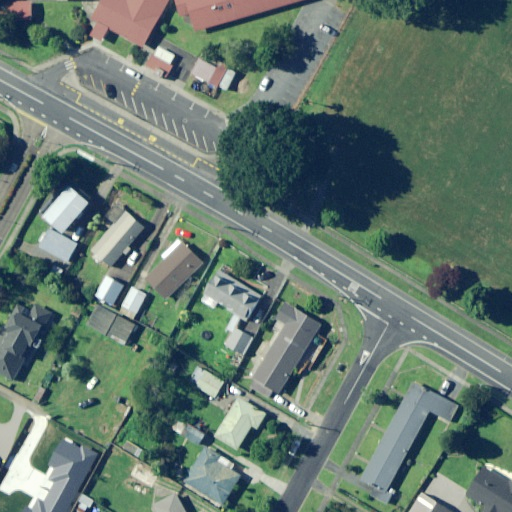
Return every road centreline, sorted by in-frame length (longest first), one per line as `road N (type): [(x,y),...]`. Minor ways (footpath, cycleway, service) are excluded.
road 1 (tertiary): [(397,307),(54,107)]
road 2 (residential): [(285,511),(397,307)]
road 3 (tertiary): [(511,378),(397,307)]
